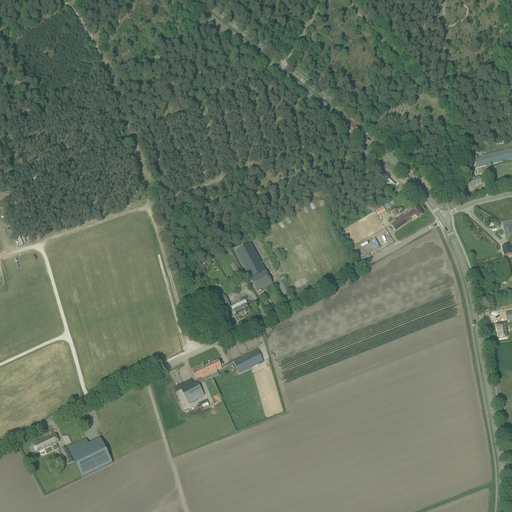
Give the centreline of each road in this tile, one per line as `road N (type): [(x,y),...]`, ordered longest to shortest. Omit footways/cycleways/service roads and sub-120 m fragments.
road 1 (unclassified): [(0,449),(269,318),(441,220)]
road 2 (tertiary): [(441,220),(386,156),(183,0)]
road 3 (track): [(189,355),(146,205),(0,258)]
road 4 (tertiary): [(500,511),(498,450),(470,288),(441,220)]
road 5 (track): [(90,404),(40,243)]
road 6 (track): [(443,131),(358,0)]
